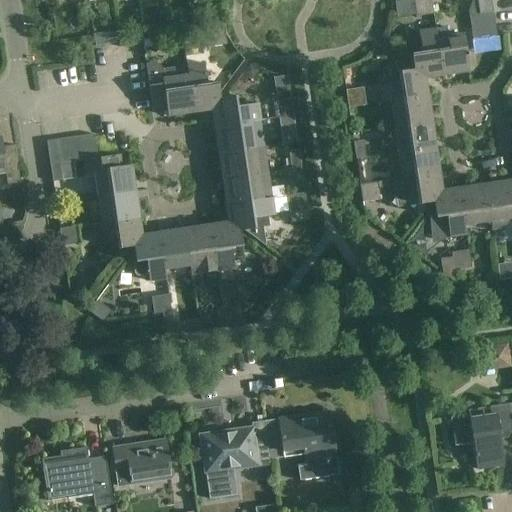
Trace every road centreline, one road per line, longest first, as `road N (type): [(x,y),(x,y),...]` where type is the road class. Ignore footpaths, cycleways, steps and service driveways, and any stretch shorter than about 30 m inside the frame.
road 1 (residential): [(0,421),(279,377)]
road 2 (residential): [(151,141),(153,202),(168,214),(191,210),(203,190),(192,137),(156,137)]
road 3 (residential): [(0,281),(30,239),(37,198),(24,108)]
road 4 (residential): [(24,108),(113,95),(151,141)]
